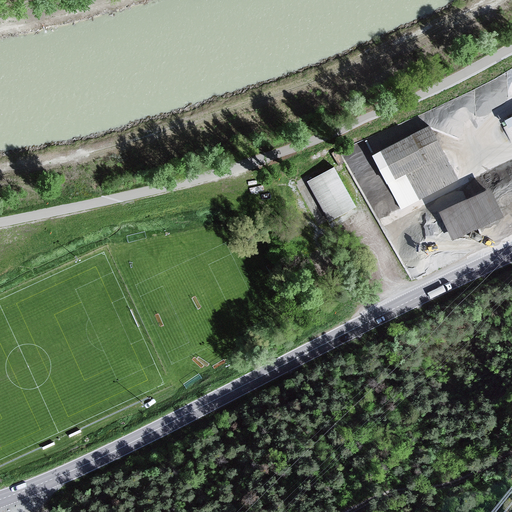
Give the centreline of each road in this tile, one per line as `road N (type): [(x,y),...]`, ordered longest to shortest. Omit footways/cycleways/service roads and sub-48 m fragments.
road 1 (tertiary): [(0,498),(111,452),(511,252)]
road 2 (track): [(0,222),(242,167),(435,88),(511,47)]
road 3 (track): [(511,441),(392,480),(353,511)]
